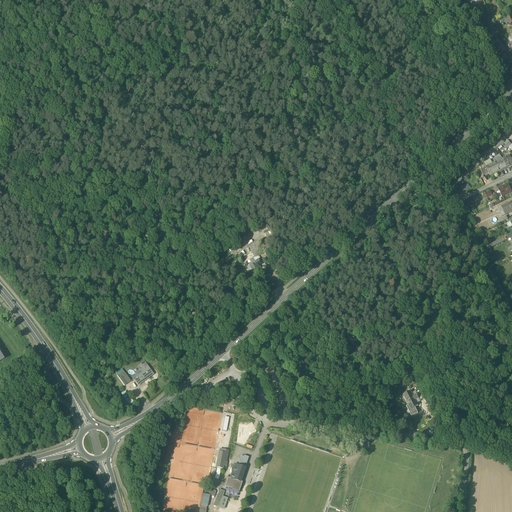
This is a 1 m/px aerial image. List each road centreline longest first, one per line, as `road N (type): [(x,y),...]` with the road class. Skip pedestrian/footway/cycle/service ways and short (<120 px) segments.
road 1 (track): [(6,0),(219,355)]
road 2 (residential): [(224,351),(257,417),(467,445)]
road 3 (track): [(242,0),(366,223)]
road 4 (residential): [(381,253),(467,445)]
road 5 (secondary): [(366,223),(511,94)]
road 6 (secondary): [(224,351),(366,223)]
road 7 (primary): [(0,289),(88,427)]
road 8 (secondary): [(110,435),(149,414),(224,351)]
